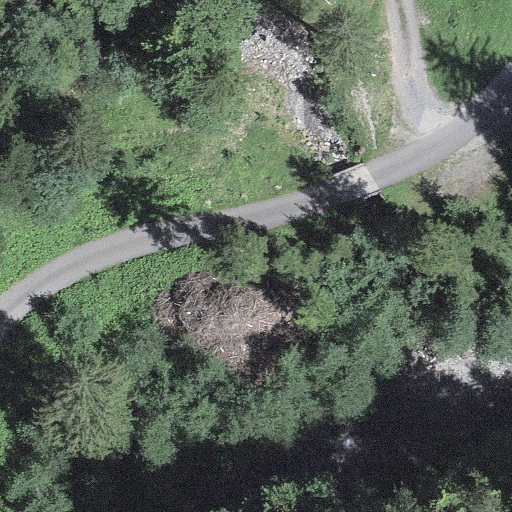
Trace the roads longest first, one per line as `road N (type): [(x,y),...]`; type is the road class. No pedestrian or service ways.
road 1 (unclassified): [(0,316),(67,266),(112,248),(283,210),(373,179),(445,142),(511,83)]
road 2 (track): [(406,163),(399,0)]
